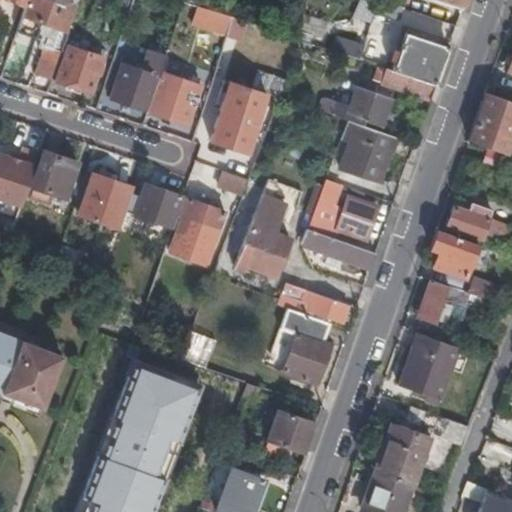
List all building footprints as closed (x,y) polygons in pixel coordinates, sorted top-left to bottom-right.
[(25,0),(24,2),(15,29),(37,36),(42,20),(65,28),(74,2),(68,0),(25,0)] [(398,21),(403,7),(383,0),(376,0),(372,12),(398,21)] [(239,39),(244,20),(194,6),(189,25),(239,39)] [(299,28),(322,36),(328,21),(304,13),(299,28)] [(434,83),(447,46),(405,32),(392,70),(434,83)] [(334,50),(358,58),(362,45),(339,38),(334,50)] [(209,69),(216,46),(201,42),(195,65),(209,69)] [(36,73),(52,78),(61,51),(45,45),(36,73)] [(57,79),(91,90),(102,57),(68,45),(57,79)] [(160,71),(166,54),(148,48),(141,69),(121,62),(109,97),(144,109),(155,74),(159,75),(160,71)] [(428,98),(434,83),(392,70),(379,66),(375,80),(398,87),(397,89),(428,98)] [(200,84),(160,71),(159,75),(147,110),(188,123),(200,84)] [(209,140),(247,152),(266,93),(228,82),(209,140)] [(376,84),(374,91),(392,97),(394,90),(376,84)] [(347,119),(362,125),(364,120),(382,126),(392,97),(374,91),(356,85),(349,104),(336,100),(331,114),(347,119)] [(469,139),(488,146),(507,153),(511,138),(511,101),(485,92),(469,139)] [(391,151),(396,136),(362,125),(347,119),(341,133),(356,139),(346,168),(375,178),(385,149),(391,151)] [(502,170),(508,153),(507,153),(488,146),(482,163),(502,170)] [(0,197),(21,205),(38,153),(22,147),(18,159),(0,152),(0,197)] [(28,196),(48,203),(52,194),(65,198),(77,161),(43,150),(31,186),(32,186),(28,196)] [(338,183),(345,186),(348,178),(336,173),(337,171),(328,168),(324,178),(338,183)] [(247,177),(224,169),(218,185),(241,192),(247,177)] [(116,227),(131,186),(92,173),(78,214),(116,227)] [(369,269),(374,252),(330,237),(334,226),(365,238),(376,209),(346,197),(342,207),(331,203),(338,183),(324,178),(307,222),(299,245),(331,256),(340,259),(369,269)] [(172,225),(183,195),(145,181),(140,195),(131,192),(125,209),(172,225)] [(177,232),(212,244),(225,210),(184,195),(178,213),(183,214),(177,232)] [(272,233),(283,204),(259,196),(235,261),(274,276),(289,239),(272,233)] [(505,245),(511,226),(511,223),(489,215),(491,210),(470,202),(467,210),(454,205),(446,226),(481,238),(481,237),(505,245)] [(476,242),(437,228),(431,248),(438,251),(433,265),(464,277),(476,242)] [(53,268),(55,259),(31,250),(28,260),(53,268)] [(337,268),(340,259),(331,256),(328,264),(337,268)] [(482,292),(486,280),(474,276),(470,287),(482,292)] [(448,285),(430,279),(417,316),(435,322),(437,316),(448,285)] [(284,282),(277,299),(276,302),(284,305),(292,284),(284,282)] [(448,285),(437,316),(447,320),(454,302),(473,308),(478,296),(448,285)] [(341,320),(348,303),(299,287),(297,293),(301,295),(300,299),(310,303),(308,309),(341,320)] [(319,339),(325,320),(285,306),(265,362),(315,379),(328,342),(319,339)] [(207,366),(214,338),(186,331),(179,359),(207,366)] [(458,347),(417,331),(399,383),(439,398),(451,366),(458,347)] [(11,397),(36,406),(38,407),(58,355),(0,332),(0,386),(13,391),(11,397)] [(458,347),(451,366),(461,370),(468,350),(458,347)] [(147,511),(198,374),(136,352),(76,511),(147,511)] [(255,397),(259,386),(246,381),(242,392),(255,397)] [(34,412),(36,406),(11,397),(13,391),(0,386),(0,399),(2,400),(22,408),(34,412)] [(279,409),(267,440),(283,445),(303,452),(313,422),(279,409)] [(468,425),(447,418),(443,429),(465,436),(467,429),(468,425)] [(393,422),(374,471),(412,485),(430,437),(393,422)] [(283,445),(267,440),(262,453),(278,458),(283,445)] [(214,511),(248,511),(261,478),(229,468),(214,511)] [(401,511),(412,485),(374,471),(367,490),(372,492),(364,511),(401,511)] [(488,489),(468,481),(464,491),(484,499),(485,496),(488,489)] [(479,511),(480,511),(511,511),(511,505),(485,496),(484,499),(479,511)]
